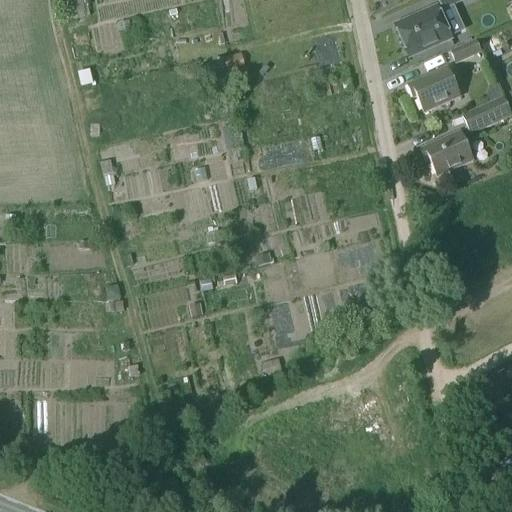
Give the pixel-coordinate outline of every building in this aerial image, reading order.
[(436,0),(442,12),(468,0),(436,0)] [(436,9),(394,28),(408,61),(451,42),(436,9)] [(475,43),(450,54),(455,66),(480,55),(475,43)] [(233,48),(215,52),(218,70),(237,66),(233,48)] [(446,70),(406,88),(412,101),(416,99),(423,115),(459,99),(446,70)] [(503,100),(461,119),(470,137),(511,119),(503,100)] [(459,134),(419,152),(425,165),(429,163),(436,180),(472,163),(459,134)] [(272,306),(263,310),(268,326),(278,323),(272,306)]
